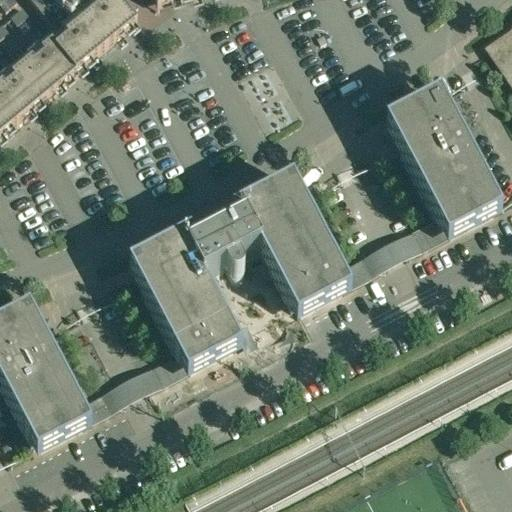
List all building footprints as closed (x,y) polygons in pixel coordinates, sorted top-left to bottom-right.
[(0,144),(77,82),(136,32),(109,0),(82,0),(47,29),(64,49),(56,56),(48,45),(0,84),(0,144)] [(10,0),(0,0),(0,10),(5,17),(16,7),(10,0)] [(23,0),(47,29),(82,0),(23,0)] [(151,0),(156,16),(210,0),(151,0)] [(22,14),(10,23),(16,30),(27,20),(22,14)] [(511,32),(509,36),(483,54),(486,59),(511,96),(511,32)] [(439,104),(415,117),(385,133),(435,228),(396,248),(405,266),(444,245),(446,250),(501,222),(439,104)] [(378,258),(357,269),(339,278),(302,208),(293,189),(231,221),(234,228),(226,230),(217,234),(215,229),(206,234),(208,239),(200,244),(193,249),(190,243),(129,275),(175,364),(136,384),(145,401),(184,381),(186,386),(241,358),(204,287),(225,277),(229,284),(230,285),(231,287),(232,287),(233,288),(235,288),(236,288),(238,288),(239,287),(241,287),(242,286),(243,284),(243,283),(243,281),(243,280),(243,278),(243,277),(239,270),(259,259),(296,329),(350,300),(348,295),(387,275),(378,258)] [(91,436),(88,431),(127,411),(118,393),(79,414),(29,319),(0,333),(0,395),(36,465),(91,436)]
